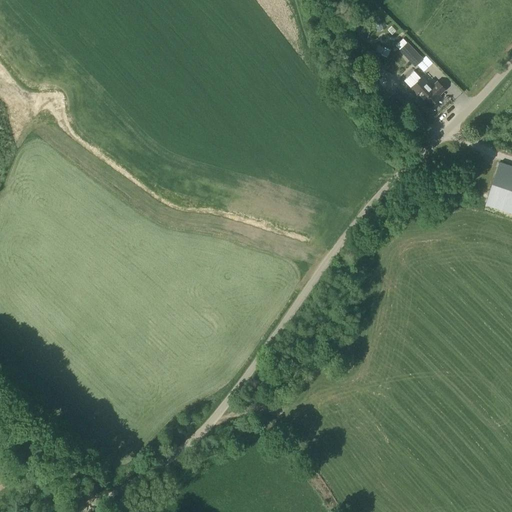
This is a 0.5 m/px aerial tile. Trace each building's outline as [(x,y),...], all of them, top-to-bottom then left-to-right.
[(414,67),(422,59),(407,42),(398,50),(414,67)] [(390,94),(395,89),(384,77),(379,82),(387,91),(390,94)] [(431,87),(422,77),(410,89),(417,96),(415,98),(420,103),(422,102),(428,108),(440,96),(439,95),(445,90),(437,81),(431,87)] [(404,101),(395,92),(391,97),(399,106),(404,101)] [(440,114),(449,107),(445,102),(436,109),(440,114)] [(511,213),(511,166),(499,163),(485,204),(511,213)]
